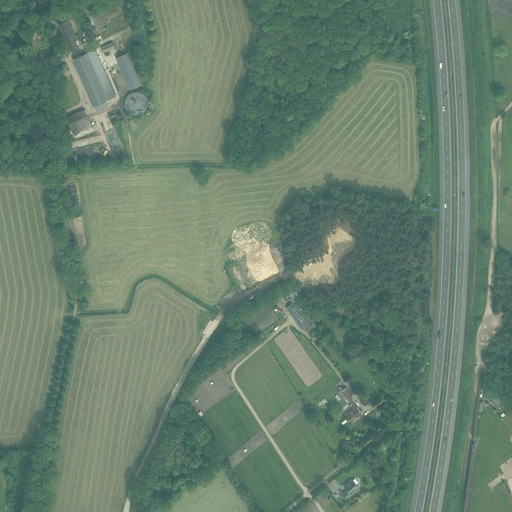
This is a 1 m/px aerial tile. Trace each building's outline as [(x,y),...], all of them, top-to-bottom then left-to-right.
[(68,19),(58,23),(70,51),(79,47),(77,44),(79,43),(78,40),(79,39),(77,35),(75,35),(68,19)] [(112,42),(100,47),(103,53),(115,48),(112,42)] [(96,49),(78,57),(73,59),(93,105),(116,95),(96,49)] [(127,52),(116,57),(120,67),(131,62),(127,52)] [(143,113),(145,112),(146,110),(147,108),(148,106),(148,103),(148,101),(148,99),(147,97),(145,95),(144,94),(142,93),(140,92),(137,91),(135,91),(133,92),(131,93),(129,94),(127,95),(126,97),(125,99),(125,102),(124,104),(125,106),(126,108),(127,110),(128,112),(130,114),(132,115),(135,115),(137,115),(139,115),(141,114),(143,113)] [(66,117),(73,134),(92,126),(85,109),(66,117)] [(305,327),(307,331),(316,325),(306,311),(304,313),(296,301),(286,307),(301,329),(305,327)] [(353,403),(349,398),(353,395),(352,395),(346,388),(347,388),(346,387),(341,391),(342,392),(342,391),(348,399),(347,399),(351,404),(349,406),(350,406),(352,409),(346,415),(346,414),(345,415),(350,420),(350,421),(353,425),(353,424),(351,422),(359,416),(359,417),(360,417),(359,416),(362,414),(363,414),(357,407),(353,403)] [(495,396),(492,399),(498,405),(501,408),(506,403),(507,404),(509,401),(497,389),(492,394),(495,396)] [(340,495),(343,499),(345,500),(350,495),(350,494),(358,487),(352,479),(343,487),(347,490),(340,495)] [(381,492),(370,498),(373,502),(383,495),(381,492)]
